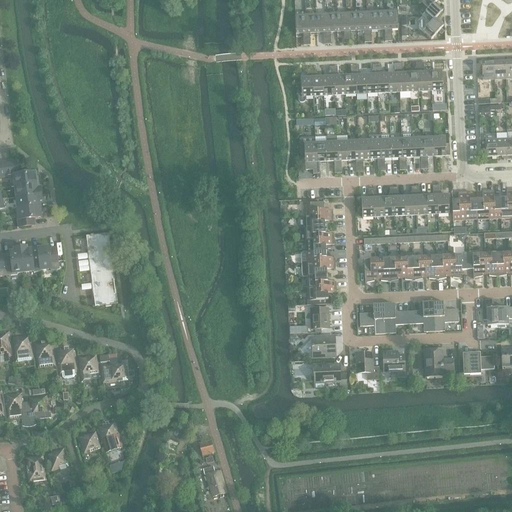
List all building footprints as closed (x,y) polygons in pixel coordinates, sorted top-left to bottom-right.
[(423,0),(421,3),(429,10),(435,4),(438,0),(423,0)] [(419,30),(423,33),(430,25),(436,19),(443,12),(435,4),(429,10),(418,22),(419,30)] [(389,42),(387,12),(377,13),(378,31),(385,30),(385,42),(389,42)] [(387,12),(389,42),(392,42),(392,30),(399,30),(398,12),(387,12)] [(367,13),(357,14),(357,32),(364,31),(365,43),(368,43),(367,13)] [(378,31),(377,13),(367,13),(368,43),(372,43),(371,31),(378,31)] [(336,15),(337,32),(344,32),(344,44),(348,44),(346,14),(336,15)] [(346,14),(348,44),(351,44),(351,32),(357,32),(357,14),(346,14)] [(327,45),(326,15),(316,16),(317,33),(323,33),(324,45),(327,45)] [(337,32),(336,15),(326,15),(327,45),(331,45),(330,33),(337,32)] [(307,46),(306,16),(295,17),(296,34),(303,34),(304,46),(307,46)] [(316,16),(306,16),(307,46),(311,46),(310,34),(317,33),(316,16)] [(430,25),(423,33),(431,41),(444,27),(436,19),(430,25)] [(495,81),(494,63),(482,64),(483,81),(495,81)] [(494,63),(495,81),(506,80),(505,63),(494,63)] [(409,74),(410,93),(421,92),(420,74),(420,71),(416,71),(415,72),(415,74),(409,74)] [(372,76),(366,76),(367,95),(378,94),(377,73),(373,73),(372,74),(372,76)] [(378,94),(389,94),(388,75),(382,75),(382,73),(381,73),(377,73),(378,94)] [(420,74),(421,92),(432,92),(431,73),(420,74)] [(431,73),(432,92),(443,92),(443,85),(446,85),(446,77),(445,73),(442,73),(431,73)] [(350,77),(345,77),(346,96),(356,95),(355,74),(351,74),(350,75),(350,77)] [(356,95),(367,95),(366,76),(361,76),(361,74),(359,74),(355,74),(356,95)] [(399,75),(399,93),(410,93),(409,74),(399,75)] [(328,78),(323,78),(324,97),(335,96),(334,75),(330,75),(328,76),(328,78)] [(334,75),(335,96),(346,96),(345,77),(339,77),(339,75),(338,75),(334,75)] [(399,75),(388,75),(389,94),(399,93),(399,75)] [(312,76),(308,76),(307,77),(307,79),(301,79),(301,85),(297,85),(298,100),(299,102),(300,103),(302,104),(304,103),(306,101),(306,99),(306,98),(313,97),(312,76)] [(316,76),(312,76),(313,97),(324,97),(323,78),(318,78),(318,76),(316,76)] [(497,158),(497,140),(486,141),(485,135),(480,135),(481,152),(486,152),(486,158),(497,158)] [(369,142),(370,160),(377,160),(378,172),(382,172),(380,141),(380,137),(369,137),(369,142)] [(326,138),(326,144),(327,162),(334,162),(335,174),(338,174),(337,143),(337,138),(326,138)] [(434,139),(435,157),(446,157),(449,156),(449,152),(450,152),(449,145),(446,145),(445,138),(434,139)] [(425,170),(423,139),(412,140),(413,158),(421,158),(421,170),(425,170)] [(423,139),(425,170),(428,170),(428,158),(435,157),(434,139),(423,139)] [(317,175),(315,144),(315,141),(314,140),(301,140),(300,142),(301,163),(305,163),(305,171),(313,170),(313,175),(317,175)] [(402,140),(391,141),(392,159),(399,159),(400,171),(403,171),(402,140)] [(402,140),(403,171),(407,171),(406,159),(413,158),(412,140),(402,140)] [(497,140),(497,158),(503,157),(504,161),(508,161),(507,140),(497,140)] [(380,141),(382,172),(385,172),(384,160),(392,159),(391,141),(380,141)] [(348,143),(349,161),(356,161),(356,173),(360,173),(359,142),(348,143)] [(369,142),(359,142),(360,173),(363,173),(363,161),(370,160),(369,142)] [(348,143),(337,143),(338,174),(342,174),(341,162),(349,161),(348,143)] [(326,144),(315,144),(317,175),(320,175),(320,163),(327,162),(326,144)] [(0,163),(0,177),(14,176),(15,187),(37,184),(37,185),(38,185),(37,178),(36,178),(35,173),(33,173),(18,175),(17,165),(11,165),(10,162),(0,163)] [(15,187),(17,198),(41,195),(40,189),(37,189),(37,185),(37,184),(15,187)] [(507,200),(500,200),(501,220),(511,219),(511,190),(511,191),(507,191),(507,200)] [(483,201),(476,201),(477,221),(489,220),(488,191),(488,192),(483,192),(483,201)] [(488,191),(489,220),(501,220),(500,200),(494,200),(494,191),(488,192),(488,191)] [(465,221),(464,192),(464,193),(459,193),(459,202),(453,202),(452,202),(453,223),(454,223),(453,222),(465,221)] [(464,192),(465,221),(477,221),(476,201),(470,201),(470,192),(464,193),(464,192)] [(443,194),(441,193),(437,194),(438,215),(449,215),(448,196),(443,196),(443,194)] [(421,195),(420,194),(416,195),(417,216),(427,216),(426,197),(421,197),(421,195)] [(432,197),(426,197),(427,216),(438,215),(437,194),(433,194),(432,195),(432,197)] [(17,198),(18,210),(39,207),(39,202),(42,202),(41,195),(17,198)] [(399,196),(398,195),(394,196),(395,217),(406,217),(405,198),(400,198),(399,196)] [(410,198),(405,198),(406,217),(417,216),(416,195),(412,195),(410,196),(410,198)] [(383,199),(384,218),(395,217),(394,196),(390,196),(389,197),(389,199),(383,199)] [(373,218),(373,199),(361,200),(362,219),(373,218)] [(373,199),(373,218),(384,218),(383,199),(373,199)] [(304,206),(305,218),(334,216),(333,216),(333,211),(324,211),(324,205),(325,205),(325,204),(303,205),(303,206),(304,206)] [(18,210),(17,210),(19,228),(34,226),(34,220),(41,219),(40,215),(40,214),(42,213),(41,207),(39,207),(18,210)] [(305,218),(305,230),(325,229),(325,222),(334,222),(334,217),(334,216),(305,218)] [(455,228),(455,238),(467,239),(467,228),(455,228)] [(305,230),(306,242),(335,240),(334,235),(325,235),(325,229),(305,230)] [(88,260),(111,257),(110,248),(111,248),(109,234),(91,236),(91,237),(86,237),(88,247),(87,247),(88,254),(88,260)] [(335,240),(306,242),(306,254),(326,253),(326,246),(335,246),(335,241),(335,240)] [(20,249),(23,273),(34,272),(34,273),(41,272),(41,271),(39,261),(38,250),(27,251),(27,248),(20,249)] [(38,250),(39,261),(41,271),(51,270),(51,271),(59,270),(58,258),(57,258),(56,249),(49,250),(49,248),(44,249),(44,248),(37,248),(38,250)] [(4,256),(6,277),(17,275),(17,274),(23,273),(20,249),(14,250),(14,253),(10,253),(10,255),(4,256)] [(301,255),(302,266),(336,264),(335,259),(326,259),(326,253),(306,254),(301,255)] [(400,255),(401,260),(402,278),(405,278),(405,281),(413,282),(414,282),(413,259),(412,255),(400,255)] [(497,255),(485,256),(486,274),(489,274),(489,277),(497,278),(497,279),(498,279),(497,255)] [(510,273),(509,255),(497,255),(498,279),(499,278),(507,276),(507,274),(510,273)] [(472,257),(467,257),(467,271),(473,271),(474,280),(475,280),(475,279),(483,277),(483,275),(486,274),(485,256),(472,256),(472,257)] [(113,268),(111,257),(88,260),(90,275),(91,275),(92,282),(115,279),(113,268)] [(437,258),(438,281),(439,281),(447,279),(446,276),(449,276),(449,257),(437,258)] [(449,257),(449,276),(453,276),(453,279),(461,280),(462,280),(462,271),(467,271),(467,257),(461,257),(449,257)] [(413,259),(414,282),(415,282),(423,280),(422,277),(426,277),(425,258),(413,259)] [(425,258),(426,277),(429,277),(429,280),(437,281),(438,281),(437,258),(425,258)] [(377,261),(378,279),(381,279),(381,282),(389,283),(389,284),(390,283),(389,260),(377,261)] [(389,260),(390,283),(391,283),(399,281),(398,278),(402,278),(401,260),(389,260)] [(378,279),(377,261),(364,261),(365,285),(367,285),(367,284),(375,282),(374,280),(378,279)] [(307,277),(327,277),(327,270),(336,270),(336,265),(336,264),(302,266),(302,278),(307,277)] [(327,277),(307,277),(308,289),(337,288),(337,283),(328,283),(327,277)] [(116,291),(114,282),(115,281),(115,279),(92,282),(92,283),(91,283),(91,285),(93,298),(94,298),(95,307),(100,307),(105,306),(106,308),(111,307),(111,306),(118,305),(116,291)] [(337,288),(308,289),(308,301),(307,301),(307,302),(307,307),(330,305),(330,300),(328,300),(328,294),(337,294),(337,289),(337,288)] [(498,329),(497,309),(494,309),(494,301),(482,302),(483,321),(487,321),(488,327),(491,327),(491,329),(498,329)] [(423,312),(409,313),(409,325),(423,325),(424,333),(434,333),(433,303),(422,304),(423,312)] [(433,303),(434,333),(445,332),(445,324),(459,323),(458,310),(444,311),(444,303),(433,303)] [(385,335),(384,305),(373,306),(374,314),(360,315),(360,328),(374,327),(375,335),(385,335)] [(395,305),(384,305),(385,335),(396,335),(396,326),(409,325),(409,313),(395,313),(395,305)] [(511,308),(497,309),(498,329),(506,329),(505,326),(508,326),(508,320),(511,320),(511,308)] [(311,310),(312,330),(329,330),(328,309),(311,310)] [(0,333),(0,358),(12,357),(9,332),(0,333)] [(15,355),(15,363),(33,361),(33,353),(30,335),(12,338),(15,355)] [(312,338),(313,359),(336,358),(335,343),(335,337),(330,337),(312,338)] [(36,361),(37,369),(55,367),(54,359),(52,342),(34,344),(36,361)] [(63,378),(65,380),(73,379),(75,377),(75,374),(77,373),(76,366),(74,348),(56,350),(58,368),(59,375),(62,375),(63,378)] [(511,349),(502,350),(502,367),(511,367),(511,349)] [(443,374),(454,373),(453,360),(443,361),(442,351),(425,351),(426,378),(443,377),(443,374)] [(398,373),(398,379),(405,378),(404,356),(398,357),(397,352),(383,353),(384,373),(398,373)] [(367,374),(367,381),(380,381),(380,368),(372,369),(372,354),(356,355),(357,374),(367,374)] [(470,372),(470,376),(481,375),(481,371),(494,370),(493,358),(480,358),(480,354),(469,355),(469,359),(463,359),(464,372),(470,372)] [(83,375),(84,381),(91,380),(90,375),(98,373),(96,356),(79,358),(81,376),(83,375)] [(101,366),(103,384),(111,383),(128,381),(125,363),(109,365),(101,366)] [(314,367),(315,388),(326,388),(326,385),(340,384),(340,387),(347,387),(346,374),(340,374),(340,365),(314,367)] [(30,429),(27,404),(24,404),(22,393),(5,395),(7,413),(7,420),(22,418),(23,428),(25,428),(27,429),(28,429),(30,429)] [(27,404),(30,429),(31,428),(33,428),(34,428),(35,427),(37,426),(36,423),(50,421),(49,414),(47,396),(29,399),(29,403),(27,404)] [(105,444),(106,449),(119,445),(118,440),(120,440),(114,423),(97,428),(103,445),(105,444)] [(79,438),(84,455),(101,449),(96,432),(79,438)] [(215,453),(211,441),(199,445),(203,457),(215,453)] [(50,469),(51,472),(68,467),(63,450),(46,455),(50,469)] [(25,458),(29,483),(47,481),(43,456),(25,458)] [(109,467),(112,475),(122,473),(123,463),(109,467)] [(206,476),(213,498),(227,494),(220,472),(215,474),(214,467),(203,470),(205,476),(206,476)] [(87,473),(89,481),(96,478),(94,471),(87,473)]
